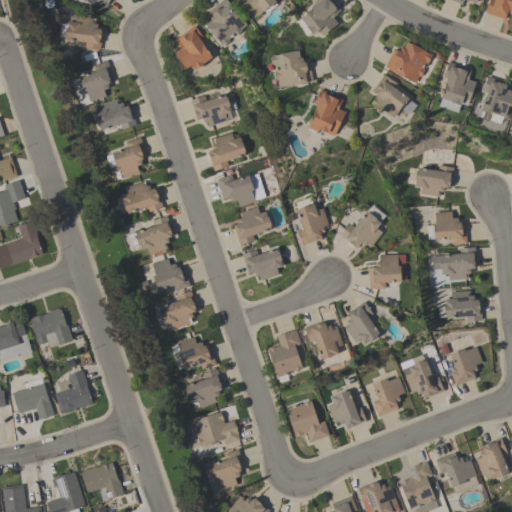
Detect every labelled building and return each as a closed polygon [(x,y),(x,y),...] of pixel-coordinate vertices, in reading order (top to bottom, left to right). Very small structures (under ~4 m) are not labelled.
[(109,0),(106,4),(106,3),(105,5),(101,2),(98,5),(96,3),(92,8),(84,0),(82,0),(80,2),(77,0),(109,0)] [(226,0),(246,25),(242,28),(243,29),(234,37),(233,35),(230,38),(231,39),(222,46),(205,25),(210,20),(209,18),(212,15),(209,11),(222,0),(226,0)] [(273,0),(275,2),(272,5),(271,4),(256,17),(248,7),(245,9),(238,0),(273,0)] [(331,0),(340,11),(332,17),(337,23),(322,36),(317,31),(312,35),(306,27),(306,26),(300,18),(310,10),(310,9),(315,4),(313,1),(314,0),(331,0)] [(484,13),(489,0),(511,0),(511,16),(508,15),(509,14),(507,13),(505,17),(504,19),(484,13)] [(84,48),(85,42),(65,40),(67,21),(74,22),(75,15),(92,17),(91,23),(97,24),(96,28),(100,29),(100,31),(101,31),(100,38),(101,38),(99,50),(84,48)] [(173,53),(180,48),(174,40),(193,25),(203,39),(200,41),(203,44),(202,44),(211,57),(194,69),(191,65),(185,69),(173,53)] [(384,67),(393,49),(398,52),(400,47),(402,48),(405,42),(409,44),(410,43),(431,55),(426,64),(425,63),(422,68),(423,69),(419,76),(418,76),(414,83),(384,67)] [(299,58),(301,57),(302,61),(303,61),(304,62),(308,61),(312,81),(278,87),(277,80),(275,80),(273,72),(275,71),(274,64),(272,65),(270,55),(298,50),(299,58)] [(113,81),(109,82),(109,83),(107,84),(108,87),(107,87),(108,88),(103,90),(105,97),(89,102),(86,91),(83,91),(78,76),(94,71),(92,65),(106,61),(113,81)] [(438,106),(440,98),(439,97),(446,78),(442,77),(447,62),(470,70),(467,80),(474,82),(466,106),(459,104),(456,113),(438,106)] [(383,74),(396,84),(393,87),(408,98),(407,99),(416,105),(409,114),(400,108),(392,118),(382,110),(380,113),(370,105),(370,104),(369,103),(375,96),(375,97),(376,95),(373,93),(374,92),(371,90),(383,74)] [(487,76),(506,83),(504,90),(506,90),(511,91),(511,103),(511,106),(508,105),(504,117),(495,115),(495,114),(489,112),(489,113),(480,110),(486,93),(481,91),(487,76)] [(333,135),(331,136),(327,134),(325,132),(318,129),(317,132),(306,127),(314,112),(313,111),(316,105),(313,104),(320,89),(342,100),(337,108),(344,112),(333,135)] [(208,126),(206,122),(203,123),(201,118),(196,120),(189,100),(203,95),(205,101),(224,94),(225,97),(226,97),(229,106),(228,106),(230,112),(224,114),(226,120),(208,126)] [(117,98),(118,103),(122,102),(123,106),(127,105),(127,106),(129,106),(136,125),(121,130),(119,124),(101,130),(100,127),(98,128),(96,119),(94,113),(101,110),(99,104),(117,98)] [(226,161),(227,166),(213,171),(207,152),(208,151),(208,150),(212,149),(210,145),(215,143),(214,138),(231,133),(233,139),(239,136),(240,140),(239,140),(240,142),(241,142),(245,152),(243,152),(244,155),(226,161)] [(146,157),(142,158),(142,159),(139,160),(141,164),(136,166),(138,173),(122,178),(118,167),(116,168),(115,166),(109,168),(105,156),(111,154),(111,152),(127,147),(125,141),(139,137),(146,157)] [(0,160),(10,157),(16,176),(2,181),(1,175),(0,175),(0,160)] [(449,187),(447,187),(447,188),(443,187),(442,192),(439,191),(438,196),(419,194),(420,187),(413,186),(415,170),(416,171),(417,168),(436,171),(437,165),(452,167),(449,187)] [(216,179),(230,174),(232,180),(248,175),(252,188),(258,187),(261,198),(254,200),(254,202),(238,207),(236,200),(230,202),(229,197),(222,199),(216,179)] [(24,198),(12,202),(15,209),(13,210),(16,221),(0,226),(0,191),(4,190),(3,185),(18,180),(24,198)] [(141,182),(143,187),(148,185),(150,189),(153,188),(154,190),(155,190),(162,207),(148,212),(146,207),(127,213),(126,211),(125,211),(122,202),(123,202),(121,196),(127,194),(125,187),(141,182)] [(327,225),(322,227),(323,232),(319,233),(321,237),(320,237),(320,239),(301,245),(296,231),(302,229),(295,210),(298,210),(298,208),(307,205),(307,206),(313,204),(315,210),(322,208),(327,225)] [(232,226),(234,225),(238,223),(236,219),(240,218),(238,213),(256,207),(258,213),(265,211),(266,214),(265,214),(266,217),(267,217),(270,226),(269,226),(270,229),(251,235),(253,240),(239,245),(232,226)] [(451,211),(451,218),(456,218),(456,219),(457,219),(457,222),(460,222),(460,223),(463,222),(464,228),(466,244),(450,245),(450,238),(434,240),(432,224),(435,224),(434,213),(451,211)] [(339,235),(348,224),(352,227),(362,215),(363,216),(365,212),(367,213),(368,212),(376,219),(375,219),(380,223),(376,228),(381,233),(369,248),(365,244),(363,247),(359,244),(357,247),(356,247),(354,248),(339,235)] [(166,216),(172,235),(171,235),(171,236),(166,238),(168,242),(165,243),(167,248),(148,254),(146,248),(140,250),(138,244),(131,246),(128,235),(135,233),(134,232),(153,226),(152,220),(166,216)] [(36,235),(36,236),(42,254),(26,259),(26,260),(13,264),(12,263),(0,267),(0,245),(21,238),(17,226),(32,221),(36,235)] [(475,267),(473,267),(474,268),(469,269),(470,274),(466,274),(466,279),(448,280),(447,274),(440,274),(440,267),(439,268),(438,258),(439,258),(439,255),(459,254),(458,248),(474,247),(475,267)] [(241,254),(255,249),(257,254),(275,248),(276,251),(277,251),(281,260),(280,260),(282,266),(275,268),(277,275),(259,281),(258,275),(254,277),(253,272),(249,274),(249,273),(247,274),(241,254)] [(367,267),(374,267),(374,262),(379,262),(379,255),(396,255),(397,266),(399,266),(400,281),(383,282),(384,289),(368,289),(367,267)] [(175,291),(173,285),(157,290),(152,276),(154,275),(151,263),(167,258),(169,265),(174,263),(174,265),(175,264),(176,268),(178,267),(179,267),(183,266),(189,286),(175,291)] [(190,290),(196,309),(194,310),(195,311),(191,313),(192,317),(190,318),(191,323),(172,329),(170,323),(163,325),(158,310),(159,310),(158,307),(177,300),(175,295),(190,290)] [(469,290),(469,292),(467,292),(467,296),(473,295),(473,300),(477,299),(477,300),(479,300),(481,320),(465,321),(465,316),(445,318),(445,317),(437,317),(436,306),(444,305),(443,299),(450,299),(449,292),(469,290)] [(372,314),(367,317),(378,333),(376,335),(377,336),(369,342),(368,341),(363,344),(359,338),(353,342),(343,327),(347,324),(345,321),(349,318),(347,315),(348,314),(347,313),(363,301),(372,314)] [(65,324),(71,340),(48,348),(46,342),(37,345),(29,319),(31,319),(31,318),(42,314),(43,315),(48,313),(48,311),(57,308),(58,309),(59,309),(65,324)] [(24,333),(25,333),(30,352),(0,360),(0,326),(5,325),(4,324),(12,322),(12,323),(20,320),(24,333)] [(313,340),(308,342),(303,327),(323,321),(325,326),(329,325),(331,330),(336,328),(341,345),(335,347),(337,353),(331,355),(331,356),(322,359),(322,358),(319,359),(313,340)] [(300,345),(294,347),(301,368),(301,369),(293,371),(292,370),(289,372),(289,373),(276,377),(267,349),(278,345),(275,336),(295,330),(300,345)] [(178,354),(180,353),(177,342),(193,337),(195,343),(200,342),(200,343),(201,343),(202,346),(209,344),(216,365),(201,370),(199,364),(183,369),(178,354)] [(449,372),(454,370),(448,354),(463,348),(464,351),(475,347),(481,363),(474,365),(476,370),(472,372),(473,374),(473,375),(474,378),(454,386),(449,372)] [(403,375),(409,373),(407,367),(413,365),(412,364),(421,360),(422,361),(425,360),(432,379),(437,377),(442,391),(423,398),(421,393),(417,395),(415,391),(410,393),(403,375)] [(203,379),(202,374),(216,369),(222,388),(221,389),(221,390),(217,391),(218,395),(215,397),(216,401),(198,407),(197,402),(190,404),(188,398),(185,389),(186,388),(185,385),(203,379)] [(89,393),(88,393),(92,403),(80,407),(79,407),(75,408),(75,409),(63,413),(59,414),(53,393),(70,387),(66,375),(80,371),(82,371),(89,393)] [(377,416),(371,402),(377,400),(371,384),(386,379),(386,381),(397,377),(403,393),(397,395),(399,400),(398,400),(398,401),(395,402),(396,405),(395,405),(397,409),(377,416)] [(42,383),(48,401),(53,415),(43,418),(43,419),(38,420),(34,407),(33,408),(33,409),(23,412),(21,406),(15,408),(11,393),(42,383)] [(354,409),(360,407),(365,421),(346,428),(344,423),(339,425),(338,422),(333,423),(326,406),(332,403),(330,397),(335,395),(335,394),(344,390),(344,392),(347,390),(354,409)] [(284,409),(297,404),(297,406),(302,404),(301,403),(309,401),(310,401),(317,423),(323,421),(328,435),(308,442),(305,433),(294,437),(284,409)] [(220,411),(224,423),(233,420),(237,434),(239,440),(225,444),(223,438),(200,446),(191,421),(220,411)] [(475,459),(480,457),(478,453),(482,451),(481,447),(482,447),(481,446),(500,438),(505,451),(500,453),(507,472),(505,473),(505,474),(497,478),(496,477),(490,479),(488,473),(481,476),(475,459)] [(216,479),(214,480),(209,465),(225,459),(223,454),(237,449),(244,469),(240,470),(240,471),(238,472),(239,475),(238,475),(239,476),(234,478),(236,484),(220,489),(216,479)] [(475,476),(464,480),(465,482),(451,487),(445,472),(439,474),(434,460),(454,452),(456,458),(459,457),(459,458),(461,457),(463,462),(469,460),(475,476)] [(398,482),(410,478),(406,469),(425,461),(431,475),(425,478),(434,500),(410,510),(398,482)] [(116,479),(117,478),(123,495),(102,502),(98,489),(86,493),(79,473),(82,472),(81,471),(94,466),(95,467),(111,462),(116,479)] [(84,507),(77,509),(78,511),(48,511),(45,502),(59,498),(56,487),(53,488),(50,479),(73,472),(84,507)] [(375,481),(376,482),(377,482),(379,486),(383,484),(385,489),(390,487),(396,503),(389,506),(391,511),(364,511),(360,499),(361,499),(357,488),(375,481)] [(25,509),(39,507),(39,511),(4,511),(1,487),(22,485),(25,509)] [(244,500),(247,497),(250,501),(254,496),(269,511),(268,511),(229,511),(227,509),(240,496),(244,500)] [(356,510),(350,511),(330,511),(329,511),(333,510),(331,504),(350,496),(356,510)]
